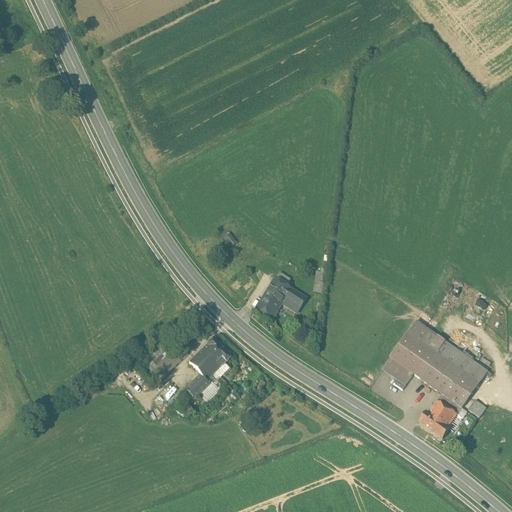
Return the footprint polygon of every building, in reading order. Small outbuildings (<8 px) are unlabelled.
[(222,239),(231,249),(237,243),(229,233),(222,239)] [(316,270),(315,293),(325,293),(326,270),(316,270)] [(275,280),(255,310),(271,320),(281,304),(297,314),(306,300),(290,290),(275,280)] [(416,322),(390,360),(464,410),(489,372),(416,322)] [(214,340),(190,363),(201,375),(207,381),(225,365),(231,359),(214,340)] [(160,382),(188,355),(175,342),(147,368),(160,382)] [(211,385),(201,396),(209,403),(223,388),(217,382),(230,370),(225,365),(207,381),(211,385)] [(207,381),(201,375),(186,390),(196,401),(201,396),(211,385),(207,381)] [(475,401),(469,412),(482,418),(488,407),(475,401)] [(436,403),(420,426),(441,441),(457,417),(436,403)]
